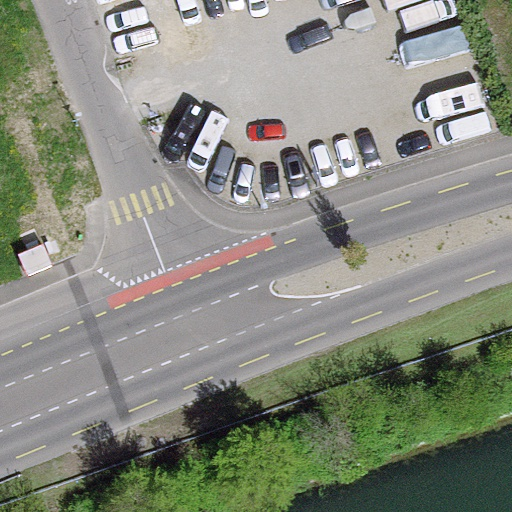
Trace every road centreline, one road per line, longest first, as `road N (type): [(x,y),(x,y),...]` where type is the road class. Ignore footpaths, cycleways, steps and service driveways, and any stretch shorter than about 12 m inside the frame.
road 1 (residential): [(57,0),(140,198),(212,337)]
road 2 (secondary): [(212,337),(511,220)]
road 3 (secondary): [(0,410),(212,337)]
